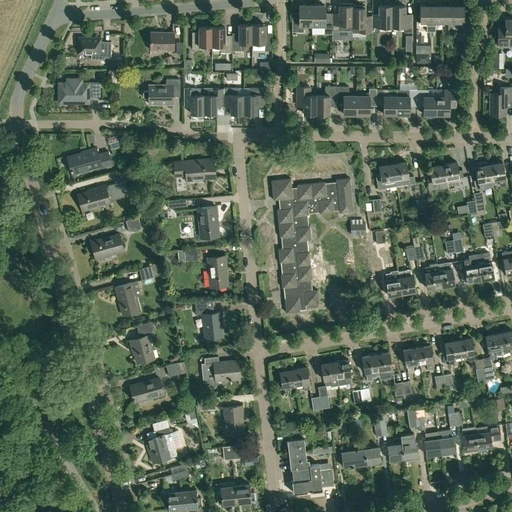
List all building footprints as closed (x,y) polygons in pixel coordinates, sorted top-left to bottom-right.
[(339,17),(332,17),(332,30),(352,30),(352,32),(352,7),(353,7),(353,5),(353,3),(339,3),(339,17)] [(420,22),(431,22),(431,3),(427,3),(427,6),(420,6),(420,22)] [(435,3),(431,3),(431,22),(442,22),(442,6),(435,6),(435,3)] [(449,6),(442,6),(442,22),(453,22),(453,3),(449,3),(449,6)] [(457,3),(453,3),(453,22),(464,22),(464,6),(457,6),(457,3)] [(299,23),(292,23),(292,32),(304,32),(304,25),(312,25),(312,5),(299,5),(299,23)] [(325,5),(315,5),(312,5),(312,25),(312,27),(325,27),(325,34),(332,34),(332,30),(332,17),(332,16),(327,16),(327,15),(325,13),(325,5)] [(365,5),(353,5),(353,7),(352,7),(352,32),(372,33),(372,32),(372,19),(365,19),(365,5)] [(372,16),(372,19),(372,32),(379,33),(379,27),(392,27),(392,6),(379,6),(379,14),(377,16),(372,16)] [(405,6),(395,6),(392,6),(392,27),(405,27),(405,33),(412,33),(412,17),(407,17),(405,15),(405,6)] [(511,19),(505,19),(505,31),(498,31),(498,46),(511,46),(511,19)] [(232,36),(232,39),(232,50),(244,50),(244,43),(252,43),(252,24),(239,24),(239,36),(232,36)] [(272,50),(272,36),(265,36),(265,24),(252,24),(252,43),(265,43),(265,50),(272,50)] [(192,49),(200,49),(200,46),(212,46),(212,27),(199,27),(199,32),(192,32),(192,49)] [(232,52),(232,50),(232,39),(225,39),(225,27),(212,27),(212,46),(221,46),(221,52),(232,52)] [(174,32),(164,32),(151,32),(150,49),(174,49),(174,32)] [(104,59),(104,57),(111,57),(112,41),(101,41),(101,37),(78,37),(78,53),(91,54),(91,59),(104,59)] [(416,45),(416,53),(429,53),(429,56),(431,56),(431,45),(416,45)] [(429,56),(429,53),(416,53),(416,63),(429,63),(429,56)] [(167,57),(169,63),(176,61),(175,58),(172,59),(171,55),(167,57)] [(200,77),(200,88),(208,88),(208,77),(200,77)] [(100,82),(89,82),(89,79),(67,78),(67,83),(59,83),(59,100),(70,100),(70,103),(89,103),(89,96),(100,97),(100,82)] [(173,87),(180,87),(180,79),(166,79),(166,85),(149,85),(149,91),(145,91),(143,92),(143,96),(145,98),(149,98),(149,104),(173,104),(173,87)] [(317,114),(330,114),(330,102),(337,102),(337,100),(337,86),(325,86),(325,95),(317,95),(317,114)] [(344,100),(344,114),(357,114),(357,95),(351,95),(351,92),(349,92),(349,86),(337,86),(337,100),(344,100)] [(511,86),(505,86),(500,86),(500,93),(490,93),(490,115),(506,115),(506,102),(511,102),(511,86)] [(231,102),(231,113),(244,113),(244,94),(237,94),(237,87),(224,87),(224,88),(224,102),(231,102)] [(264,87),(250,87),(250,94),(244,94),(244,113),(257,113),(257,102),(264,102),(264,87)] [(304,114),(317,114),(317,95),(310,95),(310,87),(297,87),(297,102),(304,102),(304,114)] [(191,113),(201,113),(204,113),(204,94),(195,94),(195,88),(184,88),(184,101),(191,101),(191,113)] [(217,113),(217,104),(217,102),(224,102),(224,88),(213,88),(213,94),(204,94),(204,113),(217,113)] [(357,93),(357,95),(357,114),(370,114),(370,102),(377,102),(377,89),(377,88),(369,88),(369,93),(357,93)] [(388,89),(377,89),(377,102),(384,102),(384,114),(397,114),(397,95),(388,95),(388,89)] [(417,103),(417,89),(397,89),(397,95),(397,114),(410,114),(410,103),(417,103)] [(437,115),(437,96),(437,89),(417,89),(417,103),(424,103),(424,114),(427,114),(427,117),(428,118),(433,118),(435,116),(435,114),(437,115)] [(444,89),(444,96),(437,96),(437,115),(450,115),(450,103),(457,103),(457,90),(444,89)] [(107,137),(110,149),(121,146),(117,134),(107,137)] [(101,165),(101,167),(112,164),(108,151),(98,154),(96,147),(82,151),(83,152),(68,156),(72,173),(101,165)] [(215,178),(213,158),(174,162),(175,176),(186,175),(187,180),(215,178)] [(415,176),(409,177),(407,161),(393,164),(396,179),(395,180),(396,186),(416,183),(415,176)] [(347,162),(334,164),(338,187),(350,185),(351,192),(359,191),(357,179),(350,180),(347,162)] [(457,162),(444,164),(447,186),(448,186),(460,184),(459,179),(464,178),(462,170),(462,171),(459,172),(457,162)] [(493,187),(492,180),(491,180),(489,165),(487,162),(478,163),(477,166),(476,167),(478,183),(479,182),(480,189),(487,188),(493,187)] [(506,184),(504,178),(505,178),(503,162),(489,165),(491,180),(492,180),(499,179),(500,185),(506,184)] [(324,185),(318,186),(320,198),(327,196),(326,189),(338,187),(334,164),(321,166),(324,185)] [(396,179),(393,164),(379,166),(380,174),(376,175),(378,189),(390,187),(396,186),(395,180),(396,179)] [(448,189),(448,186),(447,186),(444,164),(430,167),(432,182),(428,182),(429,192),(448,189)] [(293,166),(280,168),(284,192),(296,190),(297,197),(305,195),(302,184),(296,185),(293,166)] [(270,189),(263,191),(266,202),(273,201),(272,194),(284,192),(280,168),(267,171),(270,189)] [(93,190),(78,194),(83,210),(84,216),(85,216),(84,210),(111,203),(110,200),(129,195),(125,181),(128,180),(125,169),(112,172),(116,183),(106,186),(106,185),(93,188),(93,190)] [(486,214),(484,202),(482,191),(474,193),(475,200),(477,212),(478,215),(486,214)] [(323,212),(338,212),(337,198),(323,199),(323,212)] [(382,211),(381,198),(373,199),(374,211),(374,214),(382,213),(382,211)] [(432,198),(424,200),(426,212),(428,221),(434,220),(433,211),(435,210),(432,198)] [(188,206),(187,199),(167,201),(168,208),(188,206)] [(419,213),(426,212),(424,200),(416,201),(419,213)] [(469,214),(477,212),(475,200),(467,201),(469,214)] [(201,238),(219,236),(216,206),(198,208),(201,238)] [(498,214),(500,222),(508,220),(506,212),(498,214)] [(129,232),(142,228),(139,217),(126,221),(129,232)] [(287,221),(267,224),(269,238),(289,234),(287,221)] [(498,222),(491,223),(493,235),(500,234),(498,222)] [(485,236),(493,235),(491,223),(483,224),(485,236)] [(377,243),(385,243),(384,230),(376,231),(377,243)] [(358,240),(347,242),(350,262),(357,260),(363,259),(361,250),(370,248),(367,232),(357,234),(358,240)] [(124,250),(119,233),(91,241),(96,258),(124,250)] [(289,234),(269,238),(271,251),(292,247),(289,234)] [(414,247),(416,259),(424,257),(422,245),(420,245),(418,237),(412,238),(414,247)] [(335,238),(324,240),(327,256),(336,254),(338,263),(343,262),(343,263),(350,262),(347,242),(336,244),(335,238)] [(447,239),(448,241),(445,241),(447,254),(456,252),(453,240),(452,240),(452,238),(447,239)] [(461,238),(453,240),(456,252),(464,250),(461,238)] [(292,247),(271,251),(274,264),(294,260),(292,247)] [(408,260),(416,259),(414,247),(406,248),(408,260)] [(197,248),(184,249),(185,261),(198,259),(197,248)] [(511,273),(511,250),(502,252),(506,274),(511,273)] [(483,253),(485,262),(478,264),(481,279),(495,277),(492,261),(490,261),(489,252),(483,253)] [(467,282),(481,279),(478,264),(476,253),(468,255),(469,258),(463,259),(465,266),(464,266),(467,282)] [(225,255),(208,257),(211,287),(228,285),(225,255)] [(294,260),(274,264),(276,277),(296,274),(294,260)] [(444,263),(446,269),(439,270),(441,286),(455,284),(452,268),(451,268),(450,262),(444,263)] [(425,267),(426,273),(425,273),(428,289),(441,286),(439,270),(438,263),(429,264),(429,266),(425,267)] [(152,265),(139,269),(142,280),(155,276),(152,265)] [(388,296),(402,293),(398,271),(398,269),(390,271),(391,273),(386,273),(387,280),(385,280),(388,296)] [(402,293),(416,291),(413,275),(412,269),(398,271),(402,293)] [(116,287),(123,315),(140,310),(136,296),(142,295),(138,281),(116,287)] [(289,294),(280,296),(281,301),(280,301),(282,308),(301,305),(299,294),(305,292),(304,282),(287,285),(289,294)] [(213,300),(195,302),(195,308),(196,315),(203,314),(205,338),(222,336),(221,326),(223,326),(222,312),(214,313),(213,307),(213,300)] [(301,305),(282,308),(283,315),(284,315),(285,320),(294,319),(295,328),(311,325),(309,315),(303,316),(301,305)] [(137,325),(140,337),(130,340),(132,348),(134,347),(138,362),(155,358),(148,335),(155,333),(151,321),(137,325)] [(511,354),(511,353),(511,330),(500,333),(504,354),(510,352),(511,354)] [(488,351),(490,351),(491,357),(496,356),(495,354),(503,354),(504,354),(500,333),(486,335),(488,351)] [(475,360),(474,354),(475,353),(472,338),(458,340),(461,356),(468,355),(469,361),(475,360)] [(455,363),(454,357),(461,356),(458,340),(444,342),(447,358),(449,358),(450,364),(455,363)] [(434,367),(433,361),(431,345),(417,347),(420,363),(427,362),(428,368),(434,367)] [(414,370),(413,364),(420,363),(417,347),(403,350),(406,365),(407,365),(408,372),(414,370)] [(389,352),(376,354),(379,375),(380,379),(394,377),(393,374),(392,374),(391,368),(392,368),(389,352)] [(365,372),(366,372),(367,381),(372,380),(372,377),(379,375),(376,354),(362,357),(365,372)] [(204,358),(205,363),(202,363),(204,382),(206,381),(207,385),(209,387),(213,388),(216,386),(217,384),(216,379),(229,378),(229,379),(231,379),(231,380),(240,379),(238,360),(219,362),(218,356),(204,358)] [(334,362),(337,378),(339,385),(345,384),(346,382),(351,381),(350,375),(351,375),(348,359),(334,362)] [(184,361),(166,365),(169,376),(187,372),(184,361)] [(324,380),(325,380),(326,386),(331,385),(331,387),(339,386),(339,385),(337,378),(334,362),(321,364),(324,380)] [(310,389),(309,382),(310,382),(307,366),(294,369),(296,385),(304,383),(305,390),(310,389)] [(492,366),(484,367),(487,379),(494,378),(492,366)] [(476,369),(478,381),(483,380),(486,380),(487,379),(484,367),(476,369)] [(291,392),(290,386),(296,385),(294,369),(280,371),(283,387),(284,387),(285,393),(291,392)] [(451,373),(443,375),(446,387),(453,386),(451,373)] [(435,376),(437,388),(446,387),(443,375),(435,376)] [(164,394),(159,377),(130,385),(135,402),(164,394)] [(411,380),(402,382),(404,394),(412,393),(411,380)] [(394,384),(396,396),(404,394),(402,382),(394,384)] [(328,395),(327,395),(326,385),(318,386),(319,396),(320,396),(322,408),(330,407),(328,395)] [(369,388),(361,389),(363,401),(366,401),(366,403),(372,402),(371,400),(369,388)] [(353,390),(354,403),(363,401),(361,389),(353,390)] [(320,396),(319,396),(311,398),(313,410),(315,409),(322,408),(320,396)] [(202,410),(215,408),(214,397),(201,398),(202,410)] [(502,397),(487,399),(489,411),(504,410),(502,397)] [(450,426),(456,425),(453,403),(452,403),(452,402),(448,403),(449,407),(447,408),(448,413),(448,414),(448,417),(450,426)] [(456,425),(462,425),(459,402),(453,403),(456,425)] [(225,407),(226,424),(222,424),(224,436),(244,433),(243,418),(244,417),(243,405),(225,407)] [(416,410),(417,417),(418,426),(419,430),(425,429),(423,416),(425,415),(425,417),(435,416),(434,407),(416,410)] [(418,426),(417,417),(416,410),(415,408),(407,409),(409,427),(418,426)] [(194,409),(184,412),(186,420),(198,427),(199,427),(196,418),(194,409)] [(388,435),(386,420),(389,420),(388,411),(379,412),(380,420),(380,421),(382,436),(388,435)] [(148,438),(146,439),(148,447),(150,447),(154,462),(171,457),(177,455),(174,447),(182,445),(178,430),(170,432),(169,426),(167,419),(152,423),(154,430),(155,430),(146,433),(148,438)] [(355,425),(348,426),(349,433),(363,432),(361,419),(353,420),(355,425)] [(376,436),(382,436),(380,421),(373,421),(376,436)] [(305,425),(291,427),(292,435),(306,434),(305,425)] [(478,448),(492,446),(491,439),(501,438),(499,425),(493,425),(494,429),(485,431),(484,426),(475,427),(478,448)] [(464,450),(478,448),(475,427),(475,426),(462,428),(463,435),(461,435),(464,450)] [(441,453),(456,451),(453,436),(452,436),(451,429),(438,431),(439,438),(441,453)] [(427,455),(441,453),(439,438),(438,431),(437,431),(438,438),(424,440),(427,455)] [(404,458),(406,458),(406,461),(419,459),(416,441),(415,441),(414,432),(401,435),(402,441),(401,442),(401,443),(404,458)] [(287,439),(289,454),(306,452),(304,437),(287,439)] [(390,460),(404,458),(401,443),(388,445),(390,460)] [(182,454),(188,451),(185,445),(179,447),(182,454)] [(223,446),(224,453),(240,452),(239,445),(223,446)] [(344,467),(367,464),(364,446),(359,447),(359,446),(356,447),(356,450),(341,452),(344,467)] [(367,464),(382,461),(380,446),(370,448),(370,446),(364,446),(367,464)] [(322,490),(322,487),(334,485),(331,462),(309,465),(309,460),(307,460),(306,452),(289,454),(291,469),(297,468),(299,479),(292,480),(290,481),(290,485),(293,485),(294,493),(307,491),(307,490),(314,489),(314,491),(322,490)] [(170,468),(172,474),(187,470),(185,463),(170,468)] [(189,476),(187,470),(172,474),(173,480),(189,476)] [(237,503),(251,501),(255,501),(254,491),(250,492),(249,484),(235,485),(237,503)] [(223,504),(237,503),(235,485),(221,487),(222,495),(217,495),(218,504),(223,504)] [(184,508),(198,507),(202,506),(201,497),(197,497),(196,489),(182,491),(184,508)] [(170,510),(184,508),(182,491),(168,492),(169,500),(164,501),(165,510),(169,510),(170,510)] [(2,498),(6,508),(16,505),(13,493),(2,498)]
